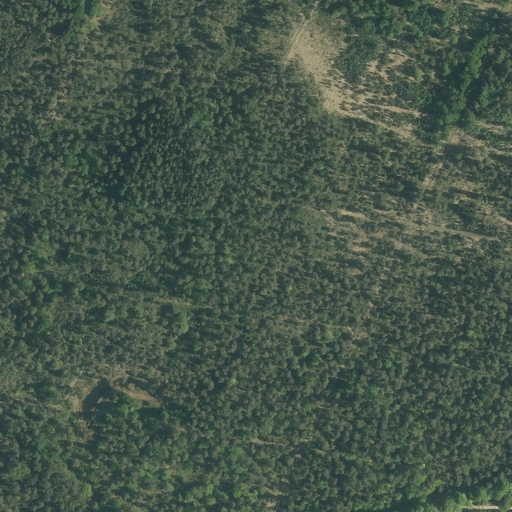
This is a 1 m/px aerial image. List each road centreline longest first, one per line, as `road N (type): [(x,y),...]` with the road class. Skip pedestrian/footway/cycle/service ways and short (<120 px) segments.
road 1 (track): [(300,448),(228,438),(142,364),(92,367),(57,406),(0,397)]
road 2 (track): [(0,226),(110,0)]
road 3 (track): [(300,448),(410,224)]
road 4 (track): [(410,224),(511,13)]
